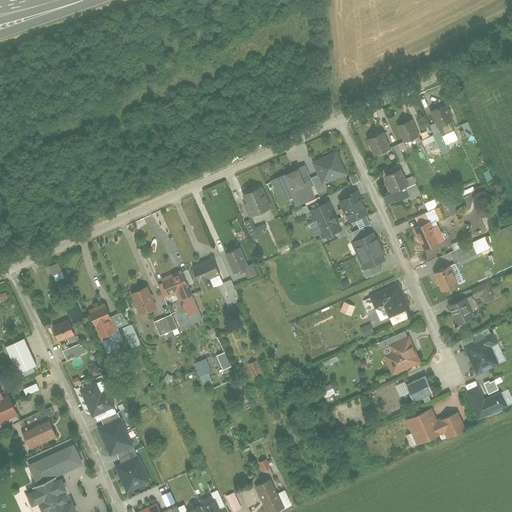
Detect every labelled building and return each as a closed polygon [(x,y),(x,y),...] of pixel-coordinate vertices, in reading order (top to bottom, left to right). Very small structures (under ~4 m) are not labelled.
[(455,122),(446,104),(433,110),(442,129),(455,122)] [(395,122),(407,145),(421,138),(409,115),(395,122)] [(417,142),(424,155),(450,142),(444,129),(417,142)] [(366,139),(374,155),(391,148),(383,131),(366,139)] [(404,160),(400,150),(406,148),(404,141),(391,146),(398,163),(404,160)] [(305,165),(269,181),(279,203),(290,198),(294,205),(326,191),(324,185),(347,175),(336,151),(311,163),(317,177),(311,179),(305,165)] [(384,176),(393,194),(409,186),(400,169),(384,176)] [(367,206),(357,185),(338,193),(347,215),(349,214),(352,222),(368,216),(364,207),(367,206)] [(250,215),(266,209),(257,187),(241,194),(250,215)] [(450,218),(440,198),(440,197),(422,207),(428,219),(415,226),(428,252),(443,244),(434,226),(450,218)] [(341,230),(328,201),(311,209),(323,238),(341,230)] [(307,206),(297,209),(298,214),(309,211),(307,206)] [(267,230),(264,223),(254,227),(251,218),(244,221),(250,236),(267,230)] [(375,238),(372,231),(366,235),(362,227),(346,235),(362,268),(360,269),(364,278),(381,270),(377,261),(385,258),(381,251),(385,249),(379,236),(375,238)] [(447,250),(455,265),(477,254),(470,239),(447,250)] [(248,266),(240,247),(224,253),(233,274),(244,269),(248,278),(257,274),(253,263),(248,266)] [(213,257),(193,266),(201,284),(210,280),(213,287),(218,284),(227,304),(241,298),(232,278),(223,281),(213,257)] [(58,261),(48,266),(56,282),(66,277),(58,261)] [(433,273),(442,292),(458,284),(450,266),(433,273)] [(199,310),(181,270),(172,274),(161,279),(168,295),(176,292),(187,316),(199,310)] [(408,301),(397,277),(362,294),(365,300),(371,297),(379,315),(387,311),(390,318),(407,311),(404,303),(408,301)] [(488,282),(470,289),(474,299),(482,295),(485,303),(495,299),(488,282)] [(140,317),(156,310),(146,285),(130,292),(140,317)] [(453,307),(464,328),(477,321),(467,300),(453,307)] [(351,316),(355,306),(343,301),(339,311),(351,316)] [(68,305),(72,320),(81,318),(78,303),(68,305)] [(92,313),(104,336),(119,328),(106,305),(92,313)] [(171,314),(154,321),(160,335),(177,328),(171,314)] [(65,344),(79,335),(70,319),(56,327),(65,344)] [(123,326),(129,347),(139,344),(134,323),(123,326)] [(370,325),(360,327),(362,336),(372,334),(370,325)] [(213,328),(207,330),(210,339),(216,336),(213,328)] [(493,333),(464,346),(477,375),(506,361),(493,333)] [(24,337),(7,345),(19,373),(37,365),(24,337)] [(387,362),(395,379),(423,365),(411,339),(394,347),(398,357),(387,362)] [(86,356),(79,343),(65,350),(72,364),(86,356)] [(216,355),(222,369),(231,365),(225,351),(216,355)] [(208,371),(211,371),(206,358),(193,362),(202,384),(212,380),(208,371)] [(257,359),(247,363),(252,376),(262,372),(257,359)] [(423,376),(408,386),(417,401),(433,392),(423,376)] [(93,417),(116,406),(108,389),(102,392),(96,381),(79,389),(93,417)] [(25,387),(27,394),(39,389),(36,383),(25,387)] [(331,384),(321,388),(324,397),(334,393),(331,384)] [(478,385),(464,392),(477,421),(508,407),(501,391),(484,399),(478,385)] [(0,394),(0,422),(16,414),(8,399),(4,402),(0,394)] [(350,411),(359,413),(361,404),(352,402),(350,411)] [(426,410),(409,420),(424,448),(463,427),(456,415),(435,427),(426,410)] [(97,427),(110,456),(134,445),(121,416),(97,427)] [(31,447),(56,436),(49,419),(23,431),(31,447)] [(83,463),(74,443),(28,465),(37,484),(25,490),(35,511),(77,511),(60,474),(83,463)] [(115,466),(127,492),(151,482),(139,455),(115,466)] [(266,458),(258,462),(262,471),(270,467),(266,458)] [(280,511),(289,507),(272,475),(255,484),(269,511),(280,511)] [(232,511),(233,511),(242,508),(234,491),(225,496),(232,511)] [(221,511),(216,499),(187,511),(221,511)]
